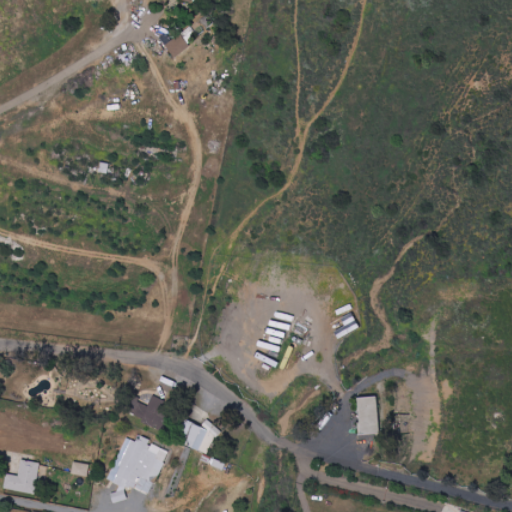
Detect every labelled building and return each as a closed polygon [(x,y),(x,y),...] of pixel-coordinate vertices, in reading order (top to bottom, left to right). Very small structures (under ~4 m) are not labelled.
[(165,46),(175,59),(191,47),(181,34),(165,46)] [(359,397),(360,434),(379,434),(378,396),(359,397)] [(387,403),(379,403),(379,423),(381,423),(381,426),(387,426),(387,403)] [(208,454),(220,428),(205,421),(203,426),(194,423),(185,444),(208,454)] [(149,497),(170,452),(149,442),(150,440),(140,435),(136,442),(127,438),(108,478),(149,497)] [(9,473),(7,489),(37,494),(42,462),(24,460),(22,475),(9,473)] [(75,474),(88,475),(90,464),(76,462),(75,474)] [(110,493),(115,504),(129,498),(124,487),(110,493)]
